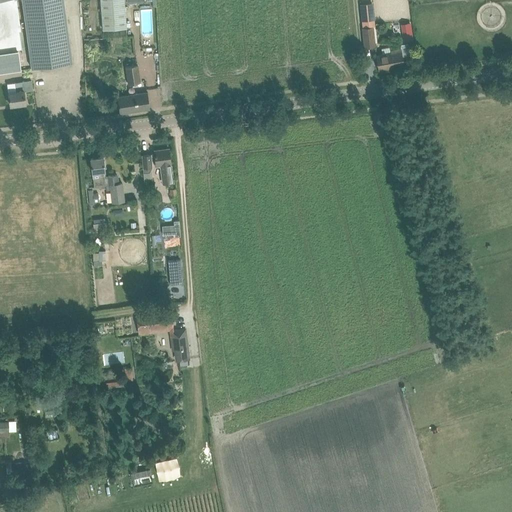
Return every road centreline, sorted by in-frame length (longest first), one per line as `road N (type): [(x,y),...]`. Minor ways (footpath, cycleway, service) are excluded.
road 1 (tertiary): [(511,74),(0,140)]
road 2 (track): [(176,133),(189,303),(0,329)]
